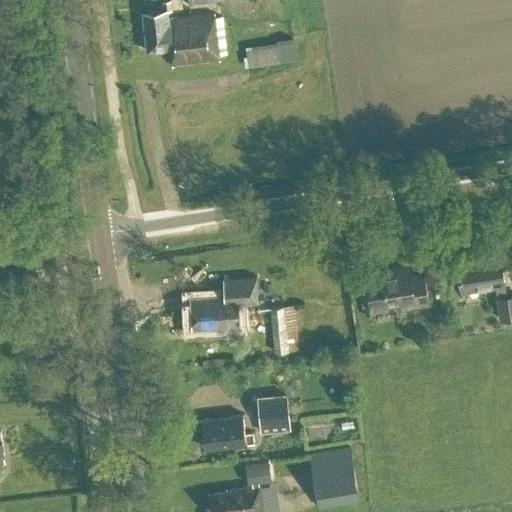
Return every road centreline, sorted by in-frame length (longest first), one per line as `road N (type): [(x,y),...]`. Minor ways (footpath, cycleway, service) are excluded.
road 1 (unclassified): [(99,233),(511,166)]
road 2 (secondary): [(133,511),(99,233)]
road 3 (secondary): [(99,233),(71,0)]
